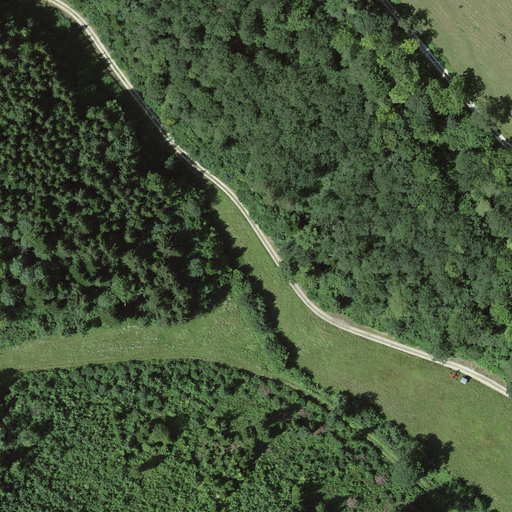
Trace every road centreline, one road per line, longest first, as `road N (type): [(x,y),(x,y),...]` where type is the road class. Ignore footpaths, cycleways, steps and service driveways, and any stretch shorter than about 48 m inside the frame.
road 1 (track): [(52,0),(85,24),(174,145),(245,211),(307,299),(343,326),(511,395)]
road 2 (track): [(511,151),(382,0)]
